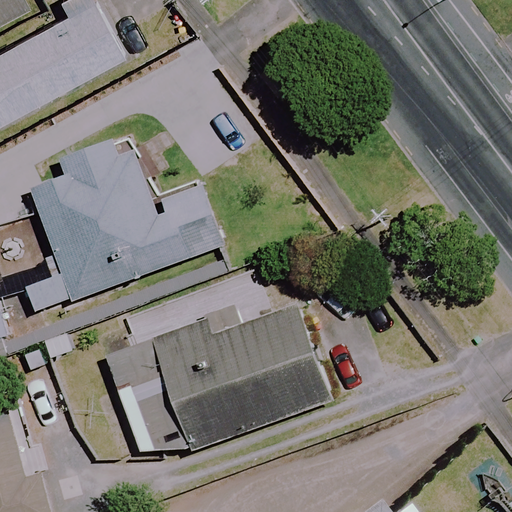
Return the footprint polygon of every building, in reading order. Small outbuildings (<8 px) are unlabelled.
[(0,0),(0,26),(32,9),(27,0),(0,0)] [(0,127),(126,59),(95,2),(0,53),(0,127)] [(95,156),(31,180),(67,275),(28,289),(40,321),(229,249),(207,192),(165,208),(139,140),(95,156)] [(16,285),(0,290),(0,343),(11,340),(5,320),(24,314),(16,285)] [(337,400),(302,306),(244,328),(241,318),(112,367),(151,470),(337,400)] [(0,511),(60,511),(81,503),(71,475),(50,482),(21,399),(0,406),(0,511)]
